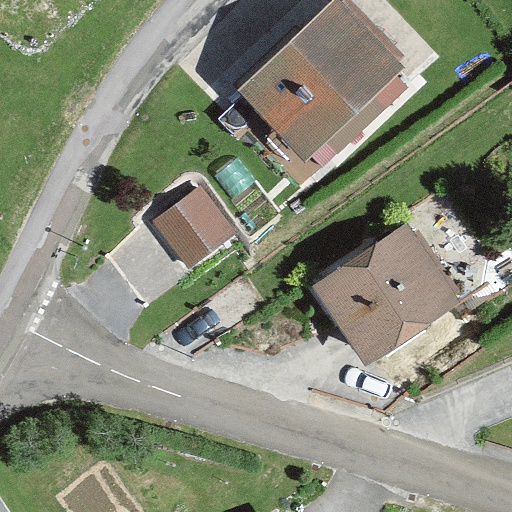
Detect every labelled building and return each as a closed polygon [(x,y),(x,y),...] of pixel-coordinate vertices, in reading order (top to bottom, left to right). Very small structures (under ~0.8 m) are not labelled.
[(343,67),(374,41),(341,6),(258,82),(296,123),(343,67)] [(398,68),(374,41),(343,67),(296,123),(318,144),(330,133),(376,90),(398,68)] [(388,103),(376,90),(330,133),(345,147),(388,103)] [(200,187),(191,192),(214,220),(220,213),(200,187)] [(214,220),(191,192),(158,217),(189,261),(223,235),(214,220)] [(232,230),(220,213),(214,220),(223,235),(232,230)] [(421,315),(427,324),(455,304),(409,230),(326,285),(369,352),(421,315)]
